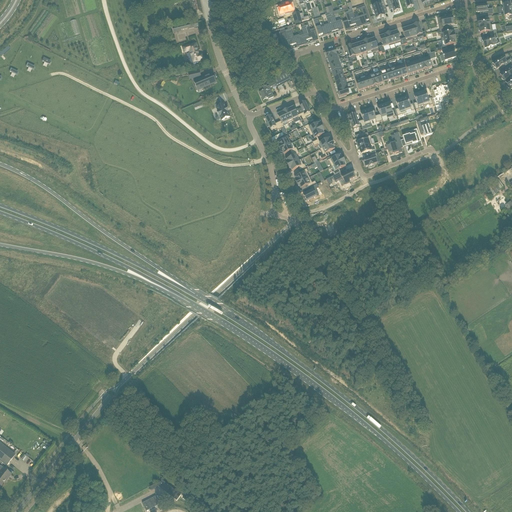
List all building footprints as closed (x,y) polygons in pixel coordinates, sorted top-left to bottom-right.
[(81,0),(84,11),(89,10),(87,0),(81,0)] [(202,14),(198,0),(191,0),(195,15),(202,14)] [(308,0),(298,0),(300,4),(305,3),(308,11),(312,10),(308,0)] [(308,0),(312,10),(314,18),(320,17),(317,8),(316,8),(314,0),(308,0)] [(381,5),(372,8),(376,19),(381,17),(385,16),(385,15),(383,9),(386,8),(382,0),(379,0),(380,2),(381,5)] [(390,0),(387,0),(386,0),(388,7),(392,6),(394,13),(397,12),(399,12),(399,11),(400,11),(399,8),(400,8),(399,4),(398,4),(397,1),(391,3),(390,0)] [(411,0),(404,0),(406,3),(405,3),(406,6),(407,6),(407,9),(414,7),(413,5),(411,0)] [(285,5),(278,7),(279,13),(280,17),(285,15),(285,14),(294,12),(291,2),(285,4),(285,5)] [(507,5),(503,5),(505,17),(509,16),(510,20),(511,19),(511,11),(511,12),(510,5),(509,4),(507,4),(507,5)] [(476,9),(476,12),(477,12),(477,13),(485,12),(486,16),(493,15),(492,9),(487,10),(487,5),(483,6),(483,5),(480,5),(480,6),(476,6),(477,9),(476,9)] [(363,16),(359,17),(362,27),(367,25),(366,21),(368,20),(369,20),(365,9),(362,10),(362,11),(363,16)] [(299,13),(292,15),(295,24),(302,22),(299,13)] [(349,14),(353,25),(356,25),(357,27),(357,28),(360,27),(362,27),(359,17),(355,19),(354,19),(352,13),(349,14)] [(346,22),(343,23),(346,31),(346,32),(349,31),(351,30),(351,28),(350,26),(352,26),(353,25),(349,14),(346,15),(346,16),(347,21),(346,22)] [(334,16),(330,17),(335,31),(338,30),(338,31),(339,32),(344,30),(340,21),(339,21),(336,22),(334,16)] [(490,26),(490,20),(492,20),(492,16),(485,17),(485,21),(478,22),(479,28),(491,26),(490,26)] [(328,25),(324,26),(324,27),(325,27),(327,35),(330,34),(332,34),(332,33),(332,32),(335,31),(330,17),(328,18),(326,18),(328,25)] [(449,17),(438,19),(439,24),(442,24),(442,27),(443,27),(444,31),(448,30),(449,30),(449,27),(450,27),(450,26),(451,25),(454,25),(452,18),(449,18),(449,17)] [(316,22),(314,22),(318,33),(318,35),(319,37),(319,36),(322,36),(322,35),(323,37),(327,35),(325,27),(324,27),(321,28),(319,24),(318,21),(316,21),(316,22)] [(419,24),(413,26),(417,37),(417,39),(423,37),(423,39),(427,38),(425,32),(422,33),(419,24)] [(493,31),(492,25),(490,26),(491,26),(479,28),(478,29),(479,31),(480,31),(480,34),(489,32),(490,35),(496,34),(496,31),(493,31)] [(413,26),(408,28),(411,38),(412,38),(417,37),(413,26)] [(307,28),(305,28),(309,40),(312,39),(313,42),(313,43),(316,42),(318,41),(318,40),(315,31),(313,32),(311,33),(310,30),(309,27),(307,28)] [(299,37),(302,46),(303,46),(307,44),(306,41),(308,40),(309,40),(305,28),(302,29),(302,30),(304,35),(301,36),(299,37)] [(405,38),(402,39),(404,45),(407,44),(407,42),(412,40),(412,38),(411,38),(408,28),(402,30),(405,38)] [(280,33),(279,33),(283,47),(284,46),(286,50),(286,51),(289,51),(291,50),(291,49),(290,46),(293,45),(291,40),(288,41),(286,34),(285,31),(283,32),(280,33)] [(444,31),(438,33),(438,36),(440,35),(441,41),(455,38),(455,35),(454,35),(453,33),(449,33),(444,34),(444,31)] [(286,34),(288,41),(291,40),(293,45),(296,44),(297,47),(297,48),(302,46),(299,37),(299,36),(294,37),(292,33),(292,32),(289,33),(286,34)] [(391,34),(395,45),(400,43),(401,46),(404,45),(402,39),(399,40),(397,32),(391,34)] [(391,33),(385,35),(386,35),(389,46),(389,47),(395,45),(391,34),(391,33)] [(496,45),(494,40),(498,39),(496,34),(490,35),(491,39),(482,42),(483,43),(482,43),(483,47),(484,47),(485,49),(488,48),(493,47),(492,46),(496,45)] [(383,46),(380,47),(382,52),(382,54),(385,53),(383,48),(389,46),(386,35),(385,35),(380,37),(383,46)] [(455,38),(441,41),(443,47),(447,46),(456,44),(455,42),(456,42),(455,38)] [(369,41),(368,41),(373,53),(378,52),(379,53),(382,52),(380,47),(377,48),(374,39),(369,41)] [(369,41),(363,43),(366,53),(367,55),(373,53),(368,41),(369,41)] [(363,43),(358,44),(361,55),(366,53),(363,43)] [(189,45),(183,47),(184,53),(189,51),(192,59),(191,59),(192,63),(203,60),(202,55),(199,56),(197,48),(195,44),(190,46),(189,45)] [(352,46),(356,56),(361,55),(358,44),(353,46),(352,46)] [(8,46),(0,53),(0,55),(1,57),(10,49),(8,46)] [(349,57),(347,58),(348,63),(349,64),(350,67),(353,66),(352,62),(351,59),(356,58),(356,56),(352,46),(347,48),(349,57)] [(336,50),(326,54),(327,59),(328,59),(327,58),(338,55),(336,50)] [(449,50),(442,52),(443,56),(445,61),(448,61),(448,62),(452,60),(452,59),(456,58),(454,52),(451,53),(450,53),(449,50)] [(338,55),(327,58),(328,59),(329,63),(338,60),(340,60),(338,55)] [(308,57),(302,60),(308,71),(314,68),(308,57)] [(429,57),(424,59),(427,69),(432,67),(429,57)] [(494,65),(493,66),(494,68),(495,67),(496,70),(497,69),(503,65),(504,68),(507,66),(510,64),(511,62),(511,61),(511,59),(507,62),(504,57),(493,64),(494,65)] [(424,59),(419,61),(422,70),(422,71),(427,69),(424,59)] [(410,63),(405,65),(409,75),(413,73),(410,63)] [(339,65),(330,68),(332,72),(342,69),(340,64),(339,65)] [(403,64),(398,65),(402,77),(407,75),(403,64)] [(398,65),(394,67),(398,78),(402,77),(398,65)] [(502,75),(501,76),(502,78),(501,78),(503,81),(504,80),(504,81),(505,81),(510,77),(511,75),(511,71),(511,72),(511,70),(511,69),(511,68),(511,66),(511,65),(510,66),(505,69),(507,72),(503,74),(502,75)] [(394,67),(389,69),(389,70),(390,70),(393,80),(398,78),(394,67)] [(282,85),(291,80),(287,73),(286,73),(284,69),(279,72),(281,76),(267,83),(270,88),(280,83),(282,85)] [(309,72),(312,77),(318,74),(314,69),(309,72)] [(389,70),(385,71),(385,72),(386,72),(388,81),(393,80),(390,70),(389,70)] [(342,71),(332,74),(334,79),(343,76),(344,76),(342,71)] [(379,72),(374,74),(374,76),(375,76),(378,85),(382,84),(379,72)] [(194,83),(196,87),(197,89),(202,87),(202,88),(215,83),(216,82),(214,77),(213,75),(207,77),(203,79),(194,83)] [(318,75),(312,78),(317,85),(322,82),(318,75)] [(360,78),(355,80),(359,91),(364,90),(361,81),(360,78)] [(344,80),(335,83),(337,88),(347,84),(345,80),(344,80)] [(435,95),(431,96),(436,109),(441,107),(439,100),(443,99),(441,94),(445,92),(444,89),(449,88),(447,83),(442,84),(443,83),(438,85),(435,86),(436,88),(433,89),(435,95)] [(273,97),(270,89),(268,89),(266,86),(261,88),(262,92),(260,93),(263,101),(268,98),(269,99),(273,97)] [(325,87),(319,90),(322,95),(328,92),(325,87)] [(338,92),(340,97),(349,94),(347,90),(347,89),(338,92)] [(426,92),(420,94),(424,105),(423,105),(424,107),(429,105),(430,106),(433,105),(431,98),(428,99),(426,92)] [(417,103),(414,104),(415,107),(416,110),(419,109),(418,107),(423,105),(424,105),(420,94),(414,96),(417,103)] [(407,98),(402,100),(405,111),(406,111),(411,110),(411,112),(415,111),(413,104),(410,105),(407,98)] [(398,109),(395,110),(398,116),(406,114),(406,111),(405,111),(402,100),(401,100),(401,99),(397,100),(397,102),(396,102),(397,104),(398,109)] [(305,103),(300,105),(301,109),(303,113),(300,115),(303,121),(307,119),(306,118),(311,115),(309,110),(310,110),(308,106),(307,106),(305,103)] [(389,104),(383,106),(387,116),(387,119),(393,117),(393,118),(396,117),(396,115),(394,110),(391,111),(389,104)] [(218,107),(216,108),(218,112),(217,112),(218,113),(218,114),(218,115),(219,116),(219,117),(220,117),(220,116),(222,120),(223,120),(228,118),(230,117),(227,112),(228,111),(227,108),(226,108),(224,105),(223,105),(218,107)] [(380,115),(377,116),(379,122),(383,121),(381,118),(387,116),(383,106),(378,108),(380,115)] [(288,110),(293,120),(298,118),(300,122),(301,122),(303,121),(300,115),(297,116),(294,108),(288,110)] [(367,111),(370,122),(375,120),(376,123),(379,122),(377,116),(375,117),(372,110),(371,110),(371,109),(367,110),(367,111)] [(288,110),(283,113),(288,123),(293,121),(293,120),(288,110)] [(363,120),(360,121),(363,128),(366,127),(365,126),(371,124),(370,122),(367,111),(361,113),(363,120)] [(283,113),(278,115),(279,117),(281,122),(278,123),(281,129),(284,128),(284,127),(288,125),(289,124),(288,123),(283,113)] [(355,115),(349,117),(350,120),(351,125),(352,125),(353,130),(359,128),(360,132),(361,131),(364,131),(363,128),(360,121),(358,122),(355,115)] [(271,117),(266,119),(267,123),(266,123),(268,127),(269,127),(271,132),(277,130),(277,131),(281,129),(278,123),(275,124),(271,117)] [(306,126),(304,127),(306,130),(307,130),(310,135),(322,129),(321,125),(320,126),(319,124),(312,127),(311,124),(309,125),(306,126)] [(417,125),(421,135),(421,136),(422,135),(424,135),(425,138),(427,137),(430,136),(432,135),(432,134),(431,132),(430,129),(430,128),(429,125),(426,126),(422,127),(421,124),(417,125)] [(310,135),(307,136),(309,141),(311,140),(313,144),(319,141),(317,138),(324,134),(323,132),(324,132),(322,129),(310,135)] [(407,136),(403,137),(403,139),(404,140),(405,146),(410,144),(412,144),(413,145),(414,144),(418,143),(417,142),(418,142),(420,141),(417,130),(413,131),(415,135),(410,136),(410,135),(407,136)] [(393,143),(386,146),(389,153),(391,152),(392,152),(392,154),(393,154),(393,155),(395,154),(396,154),(401,152),(400,149),(401,149),(402,149),(403,148),(403,147),(401,141),(398,133),(394,134),(394,136),(397,142),(393,143)] [(285,141),(278,144),(279,146),(278,147),(280,150),(291,144),(289,139),(291,138),(289,135),(283,138),(285,141)] [(365,141),(358,143),(359,149),(371,145),(372,145),(370,140),(371,139),(370,136),(364,138),(365,141)] [(489,147),(494,156),(498,154),(499,155),(510,149),(505,138),(489,147)] [(319,141),(313,144),(314,147),(318,145),(320,150),(333,144),(331,141),(330,141),(329,139),(326,141),(320,144),(319,141)] [(291,144),(280,150),(281,153),(282,153),(283,155),(290,152),(292,154),(298,151),(296,148),(295,149),(292,144),(292,143),(291,144)] [(323,155),(319,157),(321,160),(324,159),(329,156),(328,153),(335,150),(334,147),(333,144),(320,150),(323,155)] [(371,145),(359,149),(361,155),(368,152),(369,155),(376,153),(375,150),(373,151),(372,148),(371,145)] [(293,157),(286,161),(287,163),(288,167),(300,161),(300,160),(297,156),(299,155),(298,151),(292,154),(293,157)] [(371,159),(363,161),(365,167),(369,166),(369,167),(374,165),(374,164),(377,163),(375,158),(377,157),(376,154),(370,156),(371,159)] [(332,156),(326,159),(328,163),(329,162),(331,167),(344,161),(342,158),(340,156),(334,159),(332,156)] [(300,161),(288,167),(290,170),(291,169),(292,171),(298,168),(300,171),(306,168),(305,165),(303,165),(301,160),(300,160),(300,161)] [(344,161),(331,167),(334,172),(333,173),(334,176),(341,173),(339,170),(346,166),(345,164),(346,164),(344,161)] [(302,175),(295,179),(296,181),(295,181),(297,185),(310,178),(307,173),(308,172),(307,169),(300,172),(302,175)] [(334,176),(332,177),(335,182),(339,180),(340,181),(343,179),(345,185),(350,183),(349,181),(355,178),(352,171),(344,175),(342,172),(343,172),(341,173),(334,176)] [(310,178),(297,185),(299,188),(299,187),(301,189),(307,186),(308,188),(316,184),(315,182),(312,183),(310,178)] [(311,192),(303,196),(305,199),(304,199),(306,202),(307,202),(319,196),(316,190),(319,188),(317,185),(310,188),(311,192)] [(497,194),(491,186),(488,188),(493,196),(497,194)] [(0,443),(0,461),(2,463),(6,466),(15,455),(11,452),(0,443)] [(6,481),(11,475),(3,469),(0,473),(0,487),(5,481),(6,481)] [(181,495),(162,481),(158,487),(177,501),(181,495)] [(156,497),(142,504),(146,511),(160,505),(156,497)]
